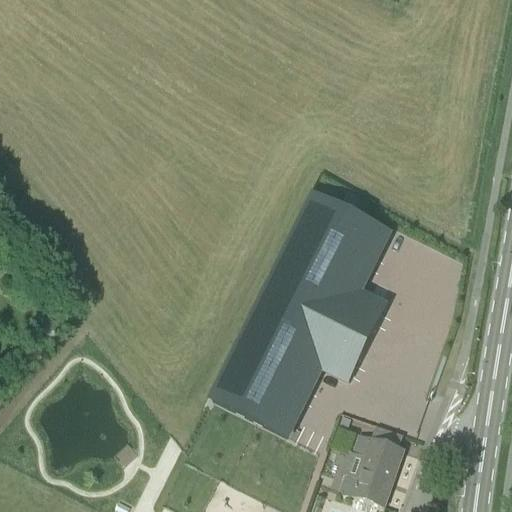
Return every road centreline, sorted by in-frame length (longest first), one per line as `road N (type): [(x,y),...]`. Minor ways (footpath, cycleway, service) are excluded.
road 1 (unclassified): [(410,511),(433,434),(452,402),(487,405)]
road 2 (secondary): [(487,405),(511,272)]
